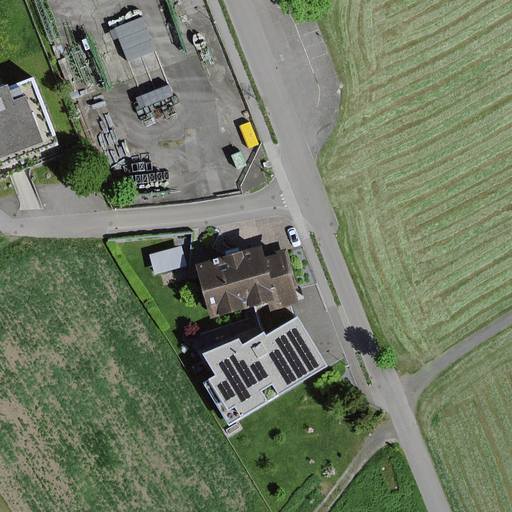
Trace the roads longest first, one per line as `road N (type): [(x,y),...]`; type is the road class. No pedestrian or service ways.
road 1 (residential): [(306,195),(442,511)]
road 2 (residential): [(0,215),(55,229),(131,227),(306,195)]
road 3 (unclassified): [(306,195),(235,0)]
road 4 (track): [(511,321),(396,394)]
